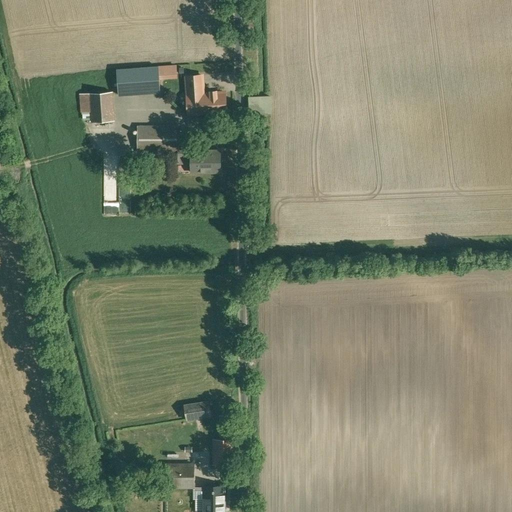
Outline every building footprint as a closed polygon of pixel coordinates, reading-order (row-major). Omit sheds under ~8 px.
[(159,67),(117,70),(120,95),(160,93),(160,88),(159,79),(159,67)] [(202,76),(187,77),(190,113),(226,111),(224,91),(203,92),(202,76)] [(159,79),(160,88),(176,87),(175,78),(159,79)] [(112,92),(90,94),(92,122),(114,121),(112,92)] [(277,111),(276,95),(253,96),(254,113),(277,111)] [(179,127),(138,127),(138,151),(178,151),(179,151),(179,127)] [(212,153),(192,153),(192,151),(179,151),(178,151),(178,162),(191,162),(191,172),(221,172),(221,151),(212,151),(212,153)] [(208,402),(184,405),(186,420),(211,416),(208,402)] [(234,415),(220,415),(220,439),(234,439),(234,415)] [(220,439),(214,439),(213,465),(234,465),(234,439),(220,439)] [(195,464),(166,464),(166,487),(195,487),(195,464)] [(224,487),(205,487),(204,511),(223,511),(224,504),(223,504),(223,499),(224,499),(224,487)]
